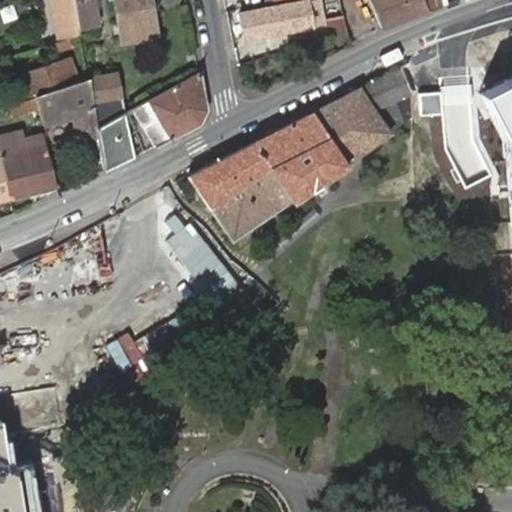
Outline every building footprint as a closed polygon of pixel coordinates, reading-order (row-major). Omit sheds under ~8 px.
[(73,10),(71,0),(48,0),(51,16),(73,10)] [(92,0),(71,0),(73,10),(77,27),(97,24),(92,0)] [(111,0),(120,41),(154,34),(147,0),(111,0)] [(308,0),(238,12),(243,39),(312,27),(308,0)] [(362,0),(376,32),(424,13),(419,0),(362,0)] [(56,41),(78,34),(77,27),(73,10),(51,16),(56,41)] [(346,31),(342,16),(323,25),(328,36),(330,39),(346,31)] [(23,60),(79,41),(78,34),(56,41),(21,53),(23,60)] [(20,72),(26,98),(36,95),(75,82),(67,58),(20,72)] [(357,89),(371,109),(410,91),(398,66),(357,89)] [(127,108),(128,112),(135,109),(154,145),(199,122),(205,107),(198,68),(127,108)] [(511,229),(511,72),(475,92),(499,131),(511,229)] [(111,74),(86,78),(90,101),(115,96),(111,74)] [(86,163),(101,159),(95,126),(90,101),(86,78),(75,82),(36,95),(38,104),(41,116),(72,106),(74,114),(77,138),(82,136),(86,163)] [(357,89),(184,175),(229,240),(385,132),(371,109),(357,89)] [(12,113),(38,104),(36,95),(26,98),(9,104),(12,113)] [(90,101),(95,126),(118,113),(115,96),(90,101)] [(41,116),(42,122),(74,114),(72,106),(41,116)] [(103,168),(132,156),(123,115),(128,112),(127,108),(118,113),(95,126),(101,159),(103,168)] [(0,165),(8,199),(50,188),(40,139),(32,140),(31,133),(24,135),(22,129),(0,134),(0,165)] [(0,511),(35,511),(27,460),(4,464),(0,441),(0,511)]
